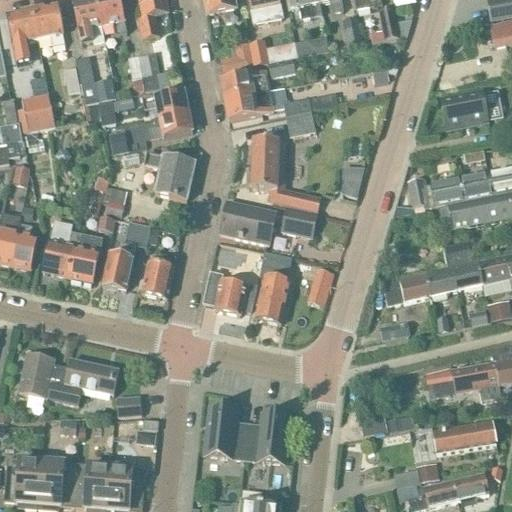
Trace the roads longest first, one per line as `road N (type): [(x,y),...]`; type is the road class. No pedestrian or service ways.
road 1 (unclassified): [(327,375),(434,0)]
road 2 (residential): [(181,348),(216,160),(184,0)]
road 3 (residential): [(0,306),(181,348)]
road 4 (residential): [(165,511),(181,348)]
road 5 (residential): [(181,348),(327,375)]
road 6 (unclassified): [(312,511),(327,375)]
